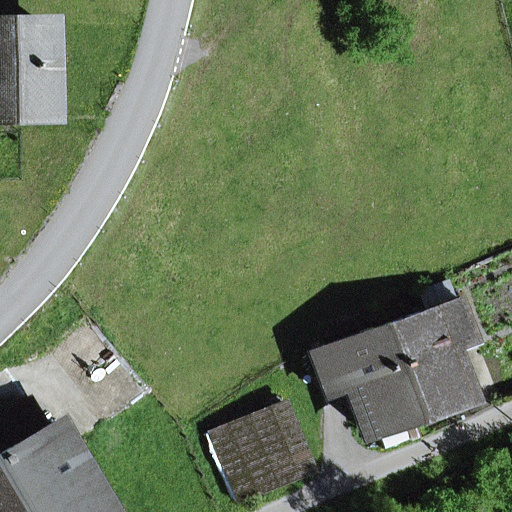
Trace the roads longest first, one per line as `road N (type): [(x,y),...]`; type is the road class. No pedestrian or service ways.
road 1 (tertiary): [(171,0),(135,119),(101,184),(0,321)]
road 2 (residential): [(511,409),(280,511)]
